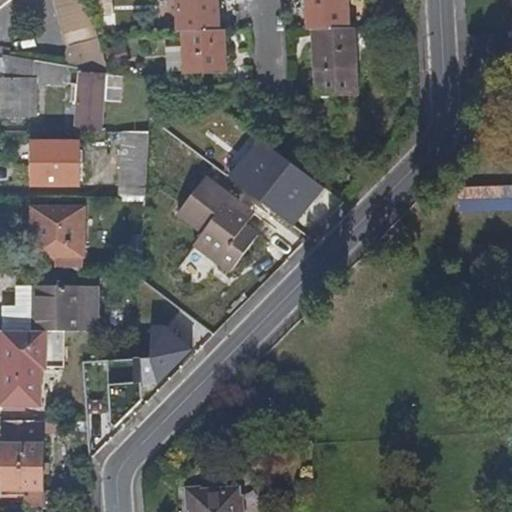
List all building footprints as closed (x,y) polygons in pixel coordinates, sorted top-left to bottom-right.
[(0,0),(0,11),(14,0),(0,0)] [(109,74),(87,0),(56,0),(70,46),(66,67),(109,74)] [(135,12),(133,0),(103,0),(103,12),(135,12)] [(216,0),(176,0),(178,34),(183,34),(217,32),(216,0)] [(308,0),(310,31),(315,31),(350,30),(348,0),(308,0)] [(357,70),(355,30),(350,30),(315,31),(316,71),(357,70)] [(223,32),(217,32),(183,34),(186,75),(224,73),(223,32)] [(467,39),(468,58),(495,56),(494,37),(467,39)] [(110,62),(130,56),(126,45),(106,52),(110,62)] [(50,71),(50,65),(4,62),(3,75),(3,76),(48,77),(48,71),(50,71)] [(68,72),(50,71),(48,71),(48,77),(48,83),(68,84),(68,72)] [(123,77),(109,74),(80,73),(80,85),(78,103),(76,132),(103,132),(105,98),(122,99),(123,77)] [(4,80),(4,91),(4,101),(4,117),(36,116),(37,81),(4,80)] [(78,103),(80,85),(72,85),(71,103),(78,103)] [(146,198),(150,132),(123,132),(119,198),(146,198)] [(324,187),(260,139),(230,178),(294,227),(324,187)] [(33,185),(79,184),(79,145),(34,145),(33,185)] [(254,214),(206,177),(179,213),(204,231),(195,246),(230,273),(257,237),(244,228),(254,214)] [(511,211),(511,185),(455,186),(455,212),(511,211)] [(33,256),(83,256),(83,209),(33,210),(33,256)] [(141,271),(112,271),(111,286),(141,286),(141,271)] [(7,301),(6,332),(61,332),(72,332),(97,333),(97,289),(27,288),(26,301),(7,301)] [(166,324),(139,326),(143,403),(193,350),(166,324)] [(6,332),(0,332),(0,349),(3,349),(4,401),(45,401),(45,365),(61,364),(61,332),(6,332)] [(61,332),(61,364),(71,364),(72,332),(61,332)] [(135,348),(134,333),(123,333),(123,348),(135,348)] [(46,423),(6,422),(6,444),(3,445),(3,492),(17,492),(17,498),(31,498),(32,503),(46,503),(46,423)] [(239,511),(238,492),(189,493),(190,511),(239,511)]
